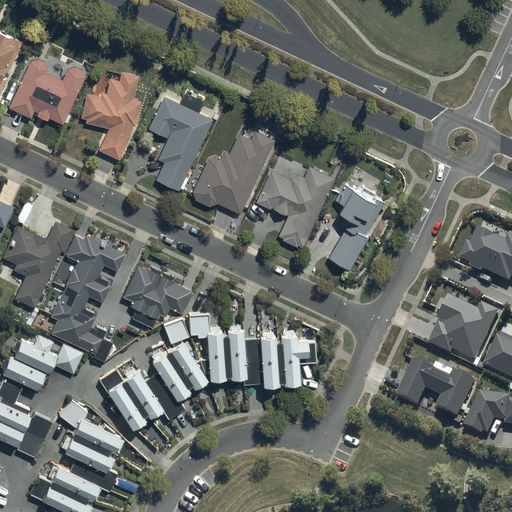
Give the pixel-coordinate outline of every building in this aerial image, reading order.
[(8,72),(22,39),(11,34),(12,32),(0,26),(0,92),(7,79),(1,76),(4,70),(8,72)] [(38,56),(31,59),(9,104),(31,114),(34,108),(38,110),(37,112),(48,117),(49,115),(64,122),(85,75),(83,67),(75,64),(68,67),(63,77),(47,70),(48,66),(45,60),(38,56)] [(86,92),(82,115),(87,116),(86,120),(108,126),(99,148),(120,157),(134,123),(136,123),(141,98),(134,97),(139,72),(122,69),(120,79),(109,77),(106,91),(100,90),(99,94),(86,92)] [(164,160),(157,176),(179,188),(213,117),(198,110),(203,98),(187,91),(182,101),(164,93),(148,127),(167,136),(157,157),(164,160)] [(209,156),(193,189),(195,197),(209,204),(218,201),(240,212),(274,138),(254,129),(251,136),(238,131),(228,151),(224,149),(221,156),(216,153),(209,156)] [(271,167),(257,200),(287,213),(277,235),(303,246),(336,175),(309,163),(305,174),(297,172),(289,175),(271,167)] [(345,224),(328,255),(350,267),(368,233),(366,232),(384,200),(353,183),(352,185),(344,180),(335,197),(343,202),(340,207),(345,210),(340,221),(345,224)] [(0,223),(3,225),(13,204),(0,197),(0,223)] [(62,249),(65,251),(75,228),(55,218),(47,235),(35,229),(34,231),(16,223),(2,255),(17,262),(14,268),(25,273),(15,296),(35,305),(62,249)] [(482,230),(477,227),(471,242),(467,240),(459,259),(470,264),(469,266),(486,273),(486,271),(509,281),(511,278),(511,235),(508,234),(506,239),(494,233),(496,227),(485,223),(482,230)] [(75,232),(66,251),(65,252),(78,258),(52,313),(58,316),(51,330),(95,351),(94,354),(104,359),(109,348),(112,350),(114,345),(112,343),(113,340),(103,335),(107,327),(97,322),(95,326),(91,324),(96,314),(92,312),(94,309),(84,304),(89,293),(103,299),(112,280),(98,274),(104,261),(118,267),(126,250),(86,232),(84,237),(75,232)] [(166,314),(170,305),(182,310),(193,288),(172,278),(173,275),(164,271),(162,274),(159,273),(161,269),(151,265),(150,267),(137,262),(123,294),(133,298),(131,303),(137,306),(132,316),(152,325),(156,316),(157,316),(160,311),(166,314)] [(440,319),(429,342),(451,353),(453,349),(477,360),(500,311),(482,303),(479,310),(449,296),(438,318),(440,319)] [(183,335),(189,333),(182,314),(164,322),(172,343),(163,350),(160,346),(152,352),(154,356),(151,358),(159,368),(147,377),(139,366),(136,368),(134,365),(125,370),(127,373),(122,376),(117,366),(100,376),(111,395),(113,393),(117,400),(112,405),(120,413),(123,411),(132,424),(134,423),(137,427),(147,420),(144,416),(147,414),(145,412),(148,410),(151,413),(153,412),(155,415),(164,409),(169,415),(186,404),(181,397),(191,391),(188,387),(192,385),(190,383),(193,381),(195,384),(196,383),(199,387),(208,381),(206,376),(212,375),(212,380),(224,379),(223,374),(227,374),(227,372),(231,372),(231,373),(233,373),(233,378),(244,377),(244,382),(266,381),(267,386),(277,385),(277,380),(280,380),(280,379),(284,379),(284,380),(287,380),(287,385),(298,385),(297,379),(301,379),(299,351),(309,351),(309,335),(302,335),(302,327),(283,327),(283,331),(280,331),(280,335),(278,335),(278,331),(275,331),(275,327),(262,327),(262,332),(261,332),(261,336),(245,336),(245,325),(240,325),(240,322),(229,322),(229,331),(223,331),(223,326),(209,326),(209,311),(189,311),(191,331),(197,331),(198,334),(208,333),(209,356),(198,358),(183,335)] [(0,465),(1,463),(0,462),(0,460),(1,459),(0,458),(0,439),(13,446),(15,441),(17,442),(18,443),(17,446),(36,455),(53,418),(35,410),(34,412),(31,411),(29,410),(30,407),(15,399),(22,384),(33,389),(36,383),(39,385),(47,369),(47,366),(50,368),(53,360),(75,371),(84,351),(63,341),(59,351),(50,347),(54,339),(38,332),(34,339),(23,334),(20,339),(17,338),(13,347),(16,348),(13,352),(11,351),(8,356),(5,355),(1,364),(4,365),(2,368),(6,370),(3,375),(5,376),(0,386),(0,465)] [(511,342),(497,335),(483,364),(511,377),(511,342)] [(413,358),(397,394),(419,404),(426,388),(442,395),(437,406),(458,416),(475,379),(454,370),(435,362),(433,367),(413,358)] [(507,419),(510,399),(510,395),(479,392),(463,424),(483,434),(484,432),(487,434),(495,418),(507,419)] [(72,396),(59,411),(59,412),(76,425),(72,435),(67,432),(62,444),(66,446),(65,447),(77,453),(70,466),(59,461),(58,463),(54,462),(49,474),(52,475),(50,479),(39,473),(30,491),(48,500),(50,498),(58,501),(55,508),(67,511),(69,506),(80,511),(88,511),(92,504),(89,502),(91,498),(88,497),(90,493),(94,495),(94,494),(97,495),(102,484),(110,488),(118,470),(110,466),(115,456),(113,455),(114,451),(109,449),(111,446),(115,448),(117,445),(120,447),(124,438),(121,436),(122,433),(83,414),(88,408),(72,396)]
